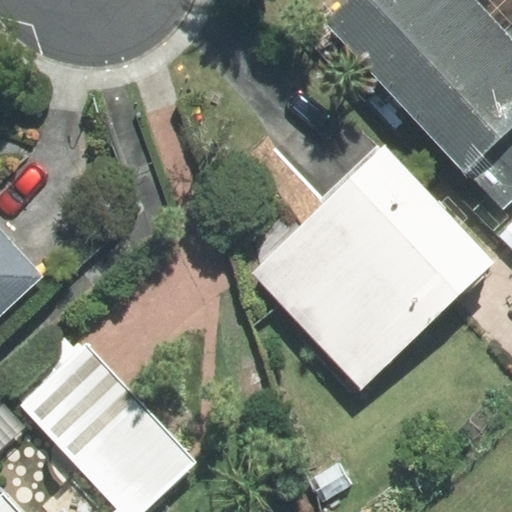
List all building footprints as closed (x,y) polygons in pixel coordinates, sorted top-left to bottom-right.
[(348,0),(325,21),(500,210),(511,199),(511,28),(505,35),(472,0),(348,0)] [(511,0),(472,0),(505,35),(511,28),(511,0)] [(493,263),(385,149),(253,272),(361,386),(493,263)] [(0,314),(40,277),(0,233),(0,314)] [(146,511),(200,463),(88,342),(21,404),(118,509),(114,511),(24,511),(4,489),(0,492),(0,511),(146,511)]
